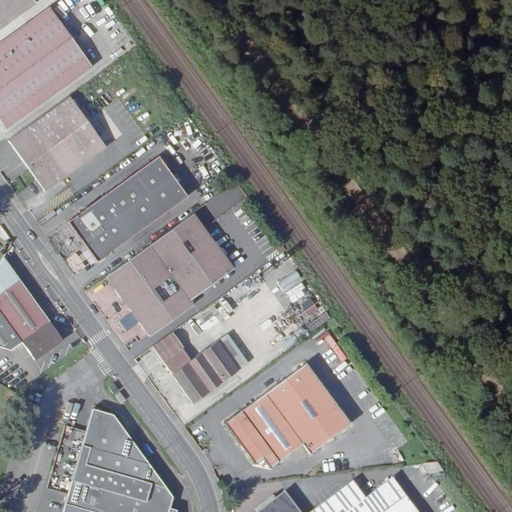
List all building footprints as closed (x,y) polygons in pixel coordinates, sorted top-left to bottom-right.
[(0,0),(0,26),(35,0),(0,0)] [(49,7),(0,42),(0,119),(6,127),(91,66),(49,7)] [(69,96),(8,140),(44,190),(105,146),(69,96)] [(157,156),(66,222),(95,263),(186,196),(157,156)] [(53,211),(44,218),(46,221),(55,214),(53,211)] [(193,213),(105,276),(149,337),(193,305),(190,300),(233,269),(193,213)] [(78,253),(67,260),(76,273),(87,266),(78,253)] [(34,360),(62,340),(3,258),(0,262),(0,348),(10,351),(21,343),(34,360)] [(185,321),(196,338),(236,312),(230,303),(254,287),(249,279),(185,321)] [(296,281),(286,288),(298,305),(308,298),(296,281)] [(308,316),(317,308),(311,301),(302,309),(308,316)] [(183,348),(172,332),(152,347),(163,362),(183,348)] [(227,335),(171,374),(192,403),(247,364),(227,335)] [(307,353),(219,417),(254,465),(262,459),(269,469),(284,458),(307,441),(315,451),(356,421),(307,353)] [(115,394),(120,390),(115,384),(110,387),(115,394)] [(120,393),(115,396),(121,403),(125,400),(120,393)] [(92,408),(82,444),(62,511),(175,511),(176,510),(169,508),(172,497),(113,414),(92,408)] [(311,511),(296,511),(283,493),(255,511),(414,511),(392,482),(364,501),(351,483),(311,511)]
